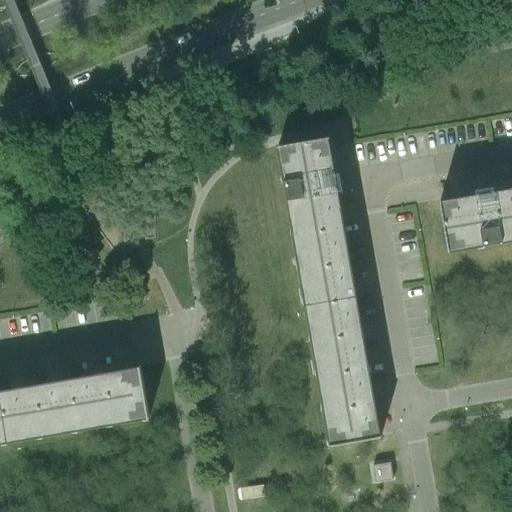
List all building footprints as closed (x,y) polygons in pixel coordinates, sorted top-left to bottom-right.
[(334,173),(335,173),(329,137),(278,146),(330,445),(381,436),(381,435),(374,436),(332,195),(338,194),(334,173)] [(475,194),(440,201),(448,251),(511,240),(511,194),(497,197),(496,192),(496,191),(475,194)] [(0,443),(149,417),(141,373),(0,397),(0,443)] [(372,466),(375,483),(393,480),(390,463),(372,466)] [(239,489),(237,490),(239,500),(241,501),(264,497),(263,485),(239,489)]
